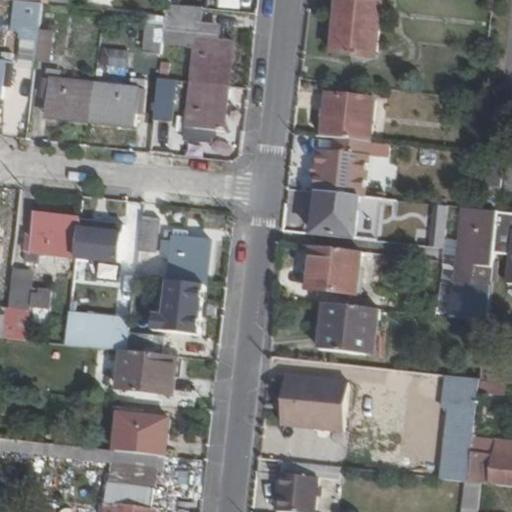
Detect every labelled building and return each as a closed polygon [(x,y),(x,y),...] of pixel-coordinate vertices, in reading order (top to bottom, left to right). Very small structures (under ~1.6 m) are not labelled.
[(93,0),(100,9),(107,3),(104,0),(93,0)] [(343,4),(336,62),(379,67),(386,9),(343,4)] [(192,89),(227,93),(232,46),(216,45),(217,33),(198,31),(200,13),(167,10),(166,20),(165,34),(189,37),(188,52),(196,53),(192,89)] [(165,34),(166,20),(147,18),(143,56),(161,58),(165,34)] [(18,66),(34,68),(34,64),(37,34),(37,31),(23,29),(18,66)] [(37,34),(34,64),(45,65),(49,35),(37,34)] [(108,50),(107,67),(125,67),(125,50),(108,50)] [(0,103),(4,104),(6,93),(11,93),(14,67),(11,67),(12,57),(0,56),(0,61),(0,103)] [(46,121),(89,126),(93,89),(58,84),(59,74),(45,73),(44,82),(50,83),(48,100),(46,121)] [(121,82),(120,92),(130,93),(131,84),(121,82)] [(93,89),(89,126),(135,131),(137,117),(138,95),(144,96),(145,85),(131,84),(130,93),(120,92),(93,89)] [(159,85),(154,125),(168,126),(174,86),(159,85)] [(222,138),(227,93),(192,89),(187,125),(177,124),(177,139),(186,140),(185,147),(208,149),(209,137),(222,138)] [(331,102),(326,143),(338,144),(370,147),(374,107),(331,102)] [(317,197),(321,198),(362,202),(363,202),(370,147),(338,144),(338,157),(322,156),(321,171),(320,181),(317,197)] [(509,163),(511,149),(496,147),(494,161),(496,161),(509,163)] [(492,194),(505,194),(509,163),(496,161),(492,194)] [(315,197),(312,223),(318,224),(321,198),(317,197),(315,197)] [(362,202),(321,198),(318,224),(317,238),(358,243),(362,202)] [(460,268),(495,272),(497,256),(502,217),(467,213),(460,268)] [(511,218),(502,217),(497,256),(511,258),(507,288),(511,288),(511,218)] [(42,258),(75,261),(79,224),(37,219),(34,242),(32,257),(27,257),(27,268),(41,269),(42,258)] [(163,260),(167,223),(148,221),(145,258),(163,260)] [(79,224),(75,261),(113,265),(113,278),(126,279),(126,267),(121,267),(126,229),(79,224)] [(171,288),(205,292),(211,244),(193,242),(193,238),(171,235),(169,251),(175,251),(171,288)] [(363,258),(316,253),(313,280),(311,298),(357,303),(363,258)] [(495,272),(460,268),(459,287),(492,291),(495,272)] [(6,311),(2,342),(22,344),(29,276),(11,274),(6,311)] [(201,336),(205,292),(171,288),(167,324),(157,324),(156,337),(166,338),(166,332),(182,334),(201,336)] [(35,292),(35,308),(54,308),(54,292),(35,292)] [(381,315),(325,308),(319,355),(364,360),(368,333),(378,333),(381,315)] [(71,312),(69,347),(131,349),(133,315),(71,312)] [(474,340),(486,342),(487,326),(476,325),(474,340)] [(368,333),(364,360),(375,361),(378,333),(368,333)] [(136,357),(165,361),(167,341),(139,338),(136,357)] [(174,398),(178,362),(165,361),(136,357),(128,356),(125,356),(121,393),(174,398)] [(60,373),(57,394),(84,397),(85,376),(60,373)] [(349,385),(290,380),(286,426),(344,432),(349,385)] [(508,395),(509,383),(483,381),(482,392),(508,395)] [(375,437),(379,406),(368,404),(363,435),(375,437)] [(162,460),(167,461),(172,425),(121,418),(117,455),(162,460)] [(0,441),(0,452),(13,454),(14,443),(0,441)] [(503,459),(504,445),(476,442),(475,456),(497,459),(503,459)] [(14,443),(13,454),(110,465),(112,454),(14,443)] [(497,459),(493,490),(511,492),(511,445),(504,445),(503,459),(497,459)] [(110,465),(108,488),(156,493),(158,471),(161,471),(162,460),(117,455),(112,454),(110,465)] [(497,459),(475,456),(470,488),(485,490),(493,490),(497,459)] [(321,471),(285,468),(279,511),(317,511),(320,482),(321,471)] [(340,484),(341,473),(321,471),(320,482),(340,484)] [(153,511),(156,493),(108,488),(105,511),(153,511)] [(463,511),(482,511),(485,490),(470,488),(467,488),(463,511)]
